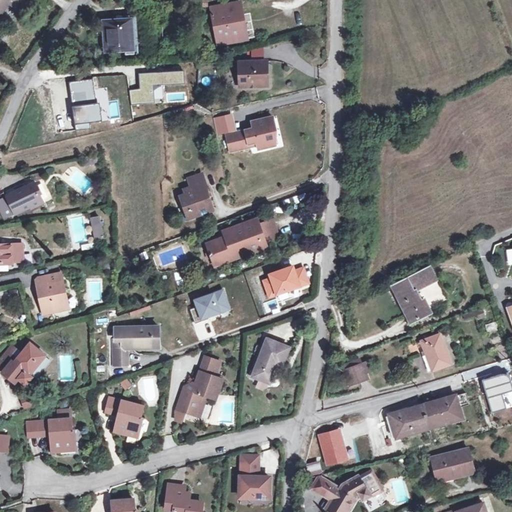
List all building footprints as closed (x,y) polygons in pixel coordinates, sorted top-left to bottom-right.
[(0,0),(0,14),(9,2),(17,8),(22,0),(0,0)] [(241,2),(211,8),(218,45),(247,39),(241,2)] [(131,19),(103,21),(106,51),(133,49),(131,19)] [(252,49),(252,56),(263,55),(263,48),(252,49)] [(265,61),(240,62),(240,87),(265,86),(265,67),(265,61)] [(93,79),(69,82),(75,124),(92,122),(89,104),(94,103),(96,102),(93,79)] [(253,126),(233,132),(238,148),(257,143),(259,147),(270,144),(268,136),(274,134),(271,126),(274,124),(271,114),(251,120),(253,126)] [(279,141),(274,124),(271,126),(274,134),(268,136),(270,144),(279,141)] [(238,148),(233,132),(226,134),(231,150),(238,148)] [(92,154),(82,156),(84,166),(94,163),(92,154)] [(207,187),(202,174),(189,179),(192,187),(185,189),(186,194),(181,196),(188,218),(213,210),(210,200),(207,201),(202,189),(207,187)] [(34,183),(7,196),(8,197),(0,200),(0,208),(4,218),(15,213),(15,214),(30,207),(31,208),(43,203),(34,183)] [(102,216),(91,217),(93,239),(103,238),(102,216)] [(226,237),(208,244),(216,264),(235,258),(233,254),(250,248),(251,250),(263,245),(262,242),(279,236),(273,219),(256,225),(254,220),(224,231),(226,237)] [(0,263),(11,263),(10,244),(0,244),(0,263)] [(264,248),(263,245),(251,250),(250,248),(233,254),(235,258),(235,259),(264,248)] [(437,279),(429,266),(392,284),(411,322),(432,312),(425,298),(421,300),(416,290),(437,279)] [(43,285),(39,286),(45,313),(63,309),(61,301),(66,300),(62,280),(59,281),(57,274),(41,278),(43,285)] [(288,298),(288,302),(300,304),(302,292),(295,291),(295,299),(288,298)] [(112,339),(113,364),(127,364),(127,348),(153,348),(152,326),(120,327),(120,338),(114,339),(112,339)] [(449,357),(440,334),(422,341),(426,352),(423,353),(429,370),(433,369),(433,370),(450,363),(447,357),(449,357)] [(267,339),(253,376),(269,382),(277,363),(283,365),(289,347),(267,339)] [(0,369),(2,371),(2,372),(14,383),(18,379),(26,384),(32,377),(29,374),(45,355),(30,343),(21,353),(14,347),(6,356),(4,354),(0,359),(0,369)] [(11,345),(4,354),(6,356),(14,347),(11,345)] [(205,357),(201,368),(215,373),(219,362),(205,357)] [(344,364),(346,369),(361,364),(359,359),(344,364)] [(369,361),(363,364),(366,373),(373,370),(369,361)] [(346,369),(344,370),(350,385),(368,379),(366,373),(363,364),(361,364),(346,369)] [(184,387),(177,409),(197,415),(203,394),(207,395),(216,398),(223,379),(200,371),(196,383),(194,382),(186,386),(186,388),(184,387)] [(128,378),(120,382),(123,390),(131,386),(128,378)] [(200,416),(207,395),(203,394),(197,415),(200,416)] [(33,395),(22,399),(25,408),(37,404),(33,395)] [(423,405),(392,414),(395,423),(393,424),(397,437),(429,427),(462,417),(458,404),(457,405),(454,396),(423,405)] [(143,406),(109,397),(106,412),(118,415),(115,431),(138,437),(143,417),(140,417),(143,406)] [(71,419),(36,421),(38,436),(51,435),(52,452),(76,449),(74,430),(72,430),(71,419)] [(38,436),(36,421),(26,422),(28,437),(38,436)] [(348,459),(340,429),(319,436),(327,465),(348,459)] [(0,450),(8,452),(9,437),(0,435),(0,450)] [(469,448),(432,458),(437,476),(454,472),(455,477),(475,471),(469,448)] [(241,454),(240,463),(257,464),(256,476),(258,476),(259,455),(241,454)] [(257,464),(240,463),(239,496),(260,497),(261,497),(262,497),(263,496),(264,496),(265,495),(266,495),(267,494),(268,493),(268,492),(269,491),(269,490),(269,489),(269,477),(258,476),(256,476),(257,464)] [(324,463),(313,466),(315,472),(325,470),(324,463)] [(438,481),(455,477),(454,472),(437,476),(438,481)] [(331,499),(326,508),(332,511),(346,511),(355,497),(359,494),(361,496),(363,500),(372,495),(371,494),(380,489),(371,473),(360,479),(358,475),(342,484),(340,488),(332,482),(324,495),(331,499)] [(320,475),(312,488),(324,495),(332,482),(320,475)] [(185,488),(168,486),(166,510),(176,511),(175,511),(200,511),(201,500),(193,499),(193,502),(189,502),(190,492),(184,492),(185,488)] [(269,497),(269,489),(269,490),(269,491),(268,492),(268,493),(267,494),(266,495),(265,495),(264,496),(263,496),(262,497),(261,497),(269,497)] [(349,511),(357,498),(361,496),(359,494),(355,497),(346,511),(349,511)] [(112,511),(136,511),(137,510),(134,510),(134,498),(112,500),(112,511)] [(454,510),(447,511),(488,511),(485,502),(454,511),(454,510)]
